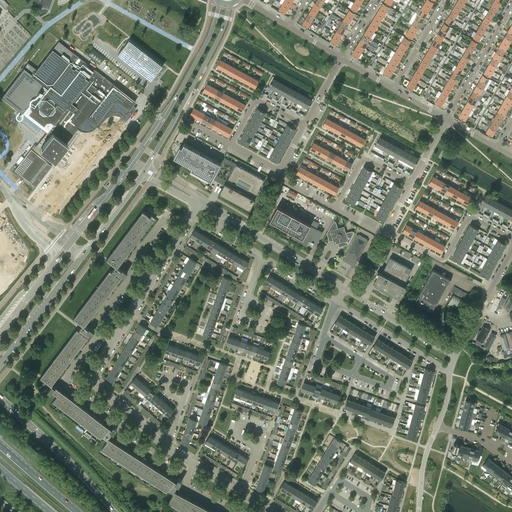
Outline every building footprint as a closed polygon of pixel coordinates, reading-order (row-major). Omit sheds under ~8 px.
[(9,6),(3,0),(0,0),(0,4),(5,9),(6,8),(9,6)] [(33,0),(38,2),(37,5),(48,9),(51,0),(33,0)] [(288,8),(291,3),(286,0),(284,0),(282,4),(288,8)] [(455,5),(460,9),(463,3),(458,0),(455,5)] [(500,3),(494,0),(493,0),(489,0),(488,3),(491,6),(497,9),(500,3)] [(356,11),(359,6),(353,3),(350,8),(356,11)] [(379,8),(386,12),(388,14),(392,8),(383,3),(379,8)] [(285,14),(288,8),(282,4),(278,10),(285,14)] [(315,4),(312,9),(317,12),(320,7),(315,4)] [(427,13),(430,7),(424,4),(420,9),(427,13)] [(457,14),(460,9),(455,5),(452,11),(457,14)] [(494,14),(497,9),(491,6),(488,11),(494,14)] [(427,13),(420,9),(417,7),(414,12),(417,14),(424,18),(427,13)] [(386,12),(379,8),(376,13),(383,17),(386,12)] [(317,12),(312,9),(308,14),(314,17),(317,12)] [(349,10),(346,15),(351,19),(355,13),(349,10)] [(454,19),(457,14),(452,11),(448,16),(454,19)] [(491,19),(494,14),(488,11),(485,16),(491,19)] [(376,13),(373,18),(380,22),(383,17),(376,13)] [(308,14),(305,19),(311,22),(313,23),(315,20),(313,19),(314,17),(308,14)] [(421,23),(424,18),(417,14),(414,19),(421,23)] [(348,24),(351,19),(346,15),(343,21),(348,24)] [(454,19),(448,16),(445,21),(451,25),(454,19)] [(482,21),(488,25),(491,19),(485,16),(482,21)] [(370,23),(377,27),(380,22),(373,18),(370,23)] [(311,22),(305,19),(302,24),(307,28),(309,25),(310,23),(311,22)] [(418,28),(421,23),(414,19),(411,24),(418,28)] [(348,24),(343,21),(342,22),(340,21),(338,25),(345,29),(348,24)] [(484,30),(488,25),(482,21),(479,27),(484,30)] [(370,23),(367,29),(373,32),(377,27),(370,23)] [(444,23),(441,29),(447,32),(450,26),(444,23)] [(415,33),(418,28),(411,24),(408,29),(415,33)] [(336,27),(338,28),(336,31),(342,34),(345,29),(338,25),(336,27)] [(476,32),(481,35),(484,30),(479,27),(476,32)] [(364,34),(370,38),(373,32),(367,29),(364,34)] [(411,39),(415,33),(408,29),(405,35),(411,39)] [(438,34),(443,37),(447,32),(441,29),(438,34)] [(336,31),(335,33),(333,32),(332,35),(333,36),(339,40),(342,34),(336,31)] [(478,41),(481,35),(476,32),(473,38),(478,41)] [(367,43),(370,38),(364,34),(361,39),(367,43)] [(438,34),(435,39),(440,42),(443,37),(438,34)] [(339,40),(333,36),(330,41),(335,45),(339,40)] [(401,42),(407,46),(410,40),(404,37),(401,42)] [(508,46),(511,40),(504,37),(501,42),(508,46)] [(163,66),(129,39),(118,54),(151,80),(163,66)] [(364,48),(367,43),(361,39),(358,44),(364,48)] [(432,44),(437,48),(440,42),(435,39),(432,44)] [(468,45),(474,48),(477,43),(472,39),(468,45)] [(121,117),(126,121),(136,108),(132,105),(135,101),(113,84),(105,78),(58,41),(36,69),(28,63),(1,97),(18,110),(21,112),(28,104),(31,107),(31,111),(29,114),(44,126),(46,123),(50,122),(53,124),(49,130),(66,143),(77,129),(78,130),(79,130),(80,130),(81,131),(82,131),(83,131),(85,132),(86,132),(87,132),(88,131),(89,131),(90,131),(91,131),(92,130),(93,130),(93,129),(95,128),(96,127),(96,126),(99,128),(98,127),(104,119),(105,119),(106,118),(107,117),(108,117),(109,116),(110,116),(111,115),(112,115),(113,115),(114,115),(115,115),(116,115),(117,115),(118,116),(119,116),(120,117),(121,117)] [(404,51),(407,46),(401,42),(398,47),(404,51)] [(501,42),(498,47),(505,51),(508,46),(501,42)] [(358,44),(355,49),(361,53),(364,48),(358,44)] [(432,44),(428,50),(434,53),(437,48),(432,44)] [(471,53),(474,48),(468,45),(465,50),(471,53)] [(395,52),(401,56),(404,51),(398,47),(395,52)] [(495,52),(502,56),(505,51),(498,47),(495,52)] [(87,55),(99,65),(104,59),(92,49),(87,55)] [(361,53),(355,49),(351,54),(358,58),(361,53)] [(471,53),(465,50),(464,49),(461,54),(462,55),(468,59),(471,53)] [(434,53),(428,50),(425,55),(431,58),(434,53)] [(398,61),(401,56),(395,52),(392,57),(398,61)] [(495,52),(492,57),(499,61),(502,56),(495,52)] [(428,63),(431,58),(425,55),(422,60),(428,63)] [(465,64),(468,59),(462,55),(459,61),(465,64)] [(389,62),(395,66),(398,61),(392,57),(389,62)] [(489,62),(496,66),(499,61),(492,57),(489,62)] [(222,70),(226,63),(220,60),(216,66),(222,70)] [(425,69),(428,63),(422,60),(419,65),(425,69)] [(462,69),(465,64),(459,61),(456,66),(462,69)] [(392,71),(395,66),(389,62),(386,67),(392,71)] [(489,62),(486,68),(493,71),(496,66),(489,62)] [(222,70),(227,73),(231,66),(226,63),(222,70)] [(416,71),(422,74),(425,69),(419,65),(416,71)] [(227,73),(233,76),(237,69),(231,66),(227,73)] [(459,75),(462,69),(456,66),(453,71),(459,75)] [(389,77),(392,71),(386,67),(383,73),(389,77)] [(493,71),(486,68),(483,73),(490,77),(493,71)] [(233,76),(238,79),(242,72),(237,69),(233,76)] [(418,79),(422,74),(416,71),(413,76),(418,79)] [(459,75),(453,71),(450,77),(456,80),(459,75)] [(238,79),(244,82),(248,75),(242,72),(238,79)] [(244,82),(249,85),(253,78),(248,75),(244,82)] [(482,75),(479,80),(486,84),(489,79),(482,75)] [(420,80),(418,79),(413,76),(410,81),(417,86),(420,80)] [(453,85),(456,80),(450,77),(447,82),(453,85)] [(255,88),(259,81),(253,78),(249,85),(255,88)] [(274,89),(279,81),(273,78),(269,86),(274,89)] [(453,85),(447,82),(444,80),(442,84),(445,85),(444,87),(450,90),(453,85)] [(479,80),(476,85),(483,89),(486,84),(479,80)] [(279,81),(274,89),(279,92),(283,84),(279,81)] [(418,86),(417,86),(410,81),(407,87),(412,90),(413,88),(416,90),(418,86)] [(209,93),(213,86),(207,83),(203,90),(209,93)] [(283,84),(279,92),(284,94),(288,86),(283,84)] [(473,91),(480,94),(483,89),(476,85),(473,91)] [(213,86),(209,93),(214,96),(218,89),(213,86)] [(288,86),(284,94),(288,97),(293,89),(288,86)] [(446,96),(450,90),(444,87),(441,92),(446,96)] [(218,89),(214,96),(220,99),(224,93),(218,89)] [(293,89),(288,97),(293,100),(297,92),(293,89)] [(477,99),(480,94),(473,91),(470,96),(477,99)] [(293,100),(298,102),(302,94),(297,92),(293,100)] [(443,101),(446,96),(441,92),(438,98),(443,101)] [(224,93),(220,99),(225,102),(229,96),(224,93)] [(302,94),(298,102),(302,105),(307,97),(302,94)] [(510,104),(511,100),(511,98),(506,95),(503,101),(510,104)] [(229,96),(225,102),(231,105),(235,99),(229,96)] [(467,101),(474,105),(477,99),(470,96),(467,101)] [(302,105),(308,108),(312,100),(307,97),(302,105)] [(440,107),(443,101),(438,98),(435,103),(440,107)] [(235,99),(231,105),(236,108),(240,102),(235,99)] [(471,110),(474,105),(467,101),(464,106),(471,110)] [(507,110),(510,104),(503,101),(500,106),(507,110)] [(242,111),(246,105),(240,102),(236,108),(242,111)] [(498,104),(495,110),(497,111),(504,115),(507,110),(500,106),(498,104)] [(464,106),(461,111),(468,115),(471,110),(464,106)] [(196,117),(199,111),(194,108),(190,114),(196,117)] [(258,108),(255,113),(263,117),(266,112),(261,110),(258,108)] [(199,111),(196,117),(201,120),(205,114),(199,111)] [(468,115),(461,111),(458,117),(465,120),(468,115)] [(501,120),(504,115),(497,111),(494,116),(501,120)] [(255,113),(252,117),(260,122),(263,117),(255,113)] [(205,114),(201,120),(207,123),(210,117),(205,114)] [(498,125),(501,120),(494,116),(491,121),(498,125)] [(210,117),(207,123),(212,126),(216,120),(210,117)] [(252,117),(250,122),(258,127),(260,122),(252,117)] [(329,128),(332,121),(327,118),(323,125),(329,128)] [(216,120),(212,126),(217,129),(221,123),(216,120)] [(334,131),(338,124),(332,121),(329,128),(334,131)] [(498,125),(491,121),(488,127),(495,130),(498,125)] [(250,122),(247,127),(255,131),(258,127),(250,122)] [(221,123),(217,129),(223,132),(227,126),(221,123)] [(288,124),(285,129),(293,133),(296,128),(292,127),(288,124)] [(339,134),(343,127),(338,124),(334,131),(339,134)] [(229,136),(232,129),(227,126),(223,132),(229,136)] [(247,127),(244,132),(253,136),(255,131),(247,127)] [(345,137),(349,130),(343,127),(339,134),(345,137)] [(495,130),(488,127),(485,132),(492,136),(495,130)] [(285,129),(282,134),(290,138),(293,133),(285,129)] [(12,172),(33,188),(35,186),(52,165),(51,165),(54,161),(68,144),(66,143),(49,130),(36,146),(34,145),(18,166),(12,172)] [(350,140),(354,133),(349,130),(345,137),(350,140)] [(244,132),(242,137),(250,141),(253,136),(244,132)] [(356,143),(360,136),(354,133),(350,140),(356,143)] [(282,134),(280,139),(288,143),(290,138),(282,134)] [(360,136),(356,143),(362,146),(365,139),(360,136)] [(239,141),(247,146),(250,141),(242,137),(239,141)] [(380,148),(385,140),(379,137),(375,145),(380,148)] [(280,139),(277,143),(285,148),(288,143),(280,139)] [(385,140),(380,148),(385,150),(390,142),(385,140)] [(315,152),(319,145),(313,142),(310,149),(315,152)] [(385,150),(390,153),(394,145),(390,142),(385,150)] [(184,143),(182,147),(180,150),(178,149),(174,157),(176,158),(192,167),(191,169),(211,180),(221,163),(221,162),(221,161),(220,163),(184,143)] [(277,143),(274,148),(283,153),(285,148),(277,143)] [(321,155),(325,148),(319,145),(315,152),(321,155)] [(390,153),(395,155),(399,147),(394,145),(390,153)] [(395,155),(399,158),(404,150),(399,147),(395,155)] [(274,148),(272,153),(280,157),(283,153),(274,148)] [(326,158),(330,151),(325,148),(321,155),(326,158)] [(399,158),(404,161),(409,153),(404,150),(399,158)] [(332,161),(336,154),(330,151),(326,158),(332,161)] [(272,153),(269,158),(277,162),(280,157),(272,153)] [(404,161),(409,163),(413,155),(409,153),(404,161)] [(337,164),(341,157),(336,154),(332,161),(337,164)] [(414,166),(419,158),(413,155),(409,163),(414,166)] [(224,157),(214,179),(221,182),(223,178),(220,176),(221,174),(224,175),(225,173),(221,171),(224,165),(225,166),(230,169),(234,161),(224,157)] [(341,157),(337,164),(343,167),(347,160),(341,157)] [(347,160),(343,167),(349,170),(352,163),(347,160)] [(249,208),(250,208),(255,198),(265,180),(236,164),(226,182),(225,182),(219,192),(220,192),(220,193),(249,209),(249,208)] [(302,176),(306,169),(300,166),(296,173),(302,176)] [(364,166),(361,171),(369,176),(372,170),(364,166)] [(308,179),(311,172),(306,169),(302,176),(308,179)] [(361,171),(359,176),(367,180),(369,176),(361,171)] [(313,182),(317,175),(311,172),(308,179),(313,182)] [(319,185),(322,178),(317,175),(313,182),(319,185)] [(359,176),(356,181),(364,185),(367,180),(359,176)] [(435,186),(438,179),(433,176),(429,183),(435,186)] [(324,188),(328,181),(322,178),(319,185),(324,188)] [(438,179),(435,186),(440,189),(444,182),(438,179)] [(330,191),(333,184),(328,181),(324,188),(330,191)] [(356,181),(354,185),(362,190),(364,185),(356,181)] [(394,182),(391,188),(399,192),(402,187),(394,182)] [(444,182),(440,189),(445,192),(449,185),(444,182)] [(333,184),(330,191),(335,194),(339,187),(333,184)] [(354,185),(351,190),(359,195),(362,190),(354,185)] [(449,185),(445,192),(451,195),(455,188),(449,185)] [(391,188),(389,192),(397,197),(399,192),(391,188)] [(455,188),(451,195),(456,198),(460,191),(455,188)] [(351,190),(348,195),(356,199),(359,195),(351,190)] [(460,191),(456,198),(462,201),(466,194),(460,191)] [(389,192),(386,197),(394,201),(397,197),(389,192)] [(467,204),(471,197),(466,194),(462,201),(467,204)] [(480,202),(485,205),(490,197),(484,194),(480,202)] [(346,200),(354,204),(356,199),(348,195),(346,200)] [(386,197),(384,202),(392,206),(394,201),(386,197)] [(485,205),(490,208),(494,200),(490,197),(485,205)] [(421,210),(425,203),(419,200),(416,207),(421,210)] [(494,200),(490,208),(495,210),(499,202),(494,200)] [(384,202),(381,207),(389,211),(392,206),(384,202)] [(499,202),(495,210),(500,213),(504,205),(499,202)] [(425,203),(421,210),(427,213),(431,206),(425,203)] [(500,213),(504,216),(509,208),(504,205),(500,213)] [(314,243),(321,231),(316,229),(319,224),(318,224),(303,216),(301,220),(298,219),(299,217),(278,206),(270,220),(294,233),(292,236),(299,240),(299,239),(301,240),(301,241),(307,245),(310,240),(314,243)] [(431,206),(427,213),(432,216),(436,209),(431,206)] [(381,207),(378,211),(386,216),(389,211),(381,207)] [(436,209),(432,216),(438,219),(442,212),(436,209)] [(73,317),(83,325),(83,324),(84,325),(123,273),(125,275),(128,272),(123,268),(122,270),(117,266),(153,218),(154,219),(156,216),(152,213),(150,216),(143,210),(144,211),(108,259),(107,258),(116,266),(112,270),(110,269),(111,270),(75,318),(74,317),(73,317)] [(386,216),(378,211),(376,216),(384,221),(386,216)] [(442,212),(438,219),(443,222),(447,215),(442,212)] [(447,215),(443,222),(449,225),(452,218),(447,215)] [(454,228),(458,221),(452,218),(449,225),(454,228)] [(352,231),(346,233),(345,233),(344,227),(338,229),(336,222),(334,221),(327,233),(329,242),(335,240),(338,242),(339,247),(348,245),(355,232),(352,231)] [(408,234),(412,227),(406,224),(402,231),(408,234)] [(470,224),(468,229),(476,234),(478,229),(470,224)] [(417,230),(412,227),(408,234),(414,237),(417,230)] [(190,236),(196,239),(200,233),(195,229),(190,236)] [(465,234),(473,238),(476,234),(468,229),(465,234)] [(414,237),(419,240),(423,233),(417,230),(414,237)] [(205,236),(200,233),(196,239),(201,243),(205,236)] [(425,243),(428,236),(423,233),(419,240),(425,243)] [(465,234),(462,239),(470,243),(473,238),(465,234)] [(358,236),(357,235),(345,255),(345,256),(343,260),(354,266),(369,241),(367,241),(368,239),(359,235),(358,236)] [(211,239),(205,236),(201,243),(206,246),(211,239)] [(425,243),(430,246),(434,239),(428,236),(425,243)] [(216,242),(211,239),(206,246),(212,249),(216,242)] [(436,249),(439,242),(434,239),(430,246),(436,249)] [(468,248),(470,243),(462,239),(460,244),(468,248)] [(498,239),(495,244),(503,249),(506,244),(498,239)] [(221,246),(216,242),(212,249),(217,253),(221,246)] [(445,245),(439,242),(436,249),(441,252),(445,245)] [(460,244),(457,248),(465,253),(468,248),(460,244)] [(493,249),(501,254),(503,249),(495,244),(493,249)] [(217,253),(215,255),(221,258),(222,256),(226,249),(221,246),(217,253)] [(465,253),(457,248),(454,253),(463,257),(465,253)] [(232,252),(226,249),(222,256),(228,259),(232,252)] [(501,254),(493,249),(490,254),(498,258),(501,254)] [(237,255),(232,252),(228,259),(233,262),(237,255)] [(463,257),(454,253),(452,258),(460,262),(463,257)] [(490,254),(487,259),(495,263),(498,258),(490,254)] [(242,259),(237,255),(233,262),(238,266),(242,259)] [(390,257),(382,273),(379,271),(373,282),(376,284),(374,287),(396,298),(398,295),(399,296),(405,285),(404,284),(412,269),(390,257)] [(193,268),(197,262),(190,258),(186,263),(193,268)] [(248,262),(242,259),(238,266),(244,269),(248,262)] [(485,263),(493,268),(495,263),(487,259),(485,263)] [(186,263),(183,269),(190,273),(193,268),(186,263)] [(490,273),(493,268),(485,263),(482,268),(490,273)] [(490,273),(482,268),(479,273),(488,278),(490,273)] [(183,269),(180,274),(187,278),(190,273),(183,269)] [(436,305),(450,279),(432,269),(418,295),(419,295),(418,296),(415,302),(432,312),(435,306),(435,305),(435,304),(436,305)] [(180,274),(177,279),(184,284),(187,278),(180,274)] [(271,286),(275,279),(270,275),(265,282),(271,286)] [(223,277),(221,283),(228,286),(231,280),(223,277)] [(177,279),(173,285),(180,289),(184,284),(177,279)] [(275,279),(271,286),(276,289),(280,282),(275,279)] [(280,282),(276,289),(281,292),(286,285),(280,282)] [(221,283),(219,289),(226,292),(228,286),(221,283)] [(173,285),(170,290),(177,294),(180,289),(173,285)] [(291,288),(286,285),(281,292),(287,295),(291,288)] [(470,295),(454,286),(451,292),(467,301),(470,295)] [(291,288),(287,295),(292,299),(296,292),(291,288)] [(219,289),(217,295),(224,298),(226,292),(219,289)] [(170,290),(167,295),(174,300),(177,294),(170,290)] [(302,295),(296,292),(292,299),(297,302),(302,295)] [(498,308),(505,294),(501,292),(494,306),(498,308)] [(466,301),(453,294),(448,304),(461,311),(466,301)] [(167,295),(163,301),(170,305),(174,300),(167,295)] [(217,295),(215,301),(222,303),(225,304),(227,298),(224,298),(217,295)] [(302,295),(297,302),(303,305),(307,298),(302,295)] [(312,301),(307,298),(303,305),(308,308),(312,301)] [(160,306),(167,310),(170,305),(163,301),(160,306)] [(215,301),(213,307),(220,309),(222,303),(215,301)] [(312,301),(308,308),(313,312),(317,305),(312,301)] [(159,308),(157,311),(164,316),(167,310),(160,306),(158,305),(157,307),(159,308)] [(323,308),(317,305),(313,312),(319,315),(323,308)] [(213,307),(210,312),(218,315),(220,309),(213,307)] [(157,311),(154,317),(161,321),(164,316),(157,311)] [(210,312),(208,318),(216,321),(218,315),(210,312)] [(340,315),(335,322),(339,325),(344,318),(340,315)] [(150,322),(157,326),(161,321),(154,317),(150,322)] [(208,318),(206,324),(214,327),(216,321),(208,318)] [(344,318),(339,325),(344,328),(349,320),(344,318)] [(349,320),(344,328),(348,331),(353,323),(349,320)] [(298,323),(296,329),(304,332),(306,326),(298,323)] [(353,323),(348,331),(352,333),(357,326),(353,323)] [(41,376),(40,376),(52,385),(48,391),(51,394),(53,391),(57,395),(58,395),(53,401),(54,400),(101,437),(101,438),(102,436),(105,437),(106,438),(107,439),(101,449),(102,449),(102,448),(167,490),(166,491),(167,491),(168,489),(171,491),(173,492),(174,492),(174,491),(175,490),(178,484),(179,485),(182,480),(178,478),(176,481),(174,479),(109,437),(112,432),(114,433),(117,428),(114,426),(112,429),(110,427),(61,390),(55,385),(53,383),(91,333),(92,334),(95,331),(90,327),(89,329),(84,325),(83,324),(83,325),(81,327),(79,329),(77,328),(78,329),(42,377),(41,376)] [(139,324),(136,330),(143,334),(146,335),(149,330),(146,329),(139,324)] [(206,324),(204,330),(212,333),(214,327),(206,324)] [(357,326),(352,333),(357,336),(362,328),(357,326)] [(357,336),(355,339),(359,341),(361,339),(366,331),(362,328),(357,336)] [(294,335),(301,338),(304,332),(296,329),(294,335)] [(136,330),(133,335),(140,339),(143,334),(136,330)] [(212,333),(204,330),(202,336),(210,339),(212,333)] [(483,344),(490,332),(485,330),(479,342),(483,344)] [(366,331),(361,339),(365,341),(370,334),(366,331)] [(370,334),(365,341),(370,344),(375,337),(370,334)] [(494,334),(486,348),(490,350),(497,336),(494,334)] [(133,335),(129,340),(136,345),(140,339),(133,335)] [(292,341),(299,343),(301,338),(294,335),(292,341)] [(229,336),(226,344),(232,346),(235,339),(229,336)] [(506,336),(501,337),(504,350),(509,349),(506,336)] [(241,341),(238,348),(244,350),(246,343),(248,340),(242,338),(241,341)] [(378,338),(373,346),(377,349),(382,341),(378,338)] [(232,346),(238,348),(241,341),(235,339),(232,346)] [(126,345),(133,350),(136,345),(129,340),(126,345)] [(290,347),(297,349),(299,343),(292,341),(290,347)] [(382,341),(377,349),(382,352),(387,344),(382,341)] [(244,350),(250,353),(252,345),(246,343),(244,350)] [(171,354),(174,346),(168,344),(165,352),(171,354)] [(387,344),(382,352),(386,354),(391,347),(387,344)] [(126,345),(123,351),(130,355),(133,350),(126,345)] [(255,355),(258,347),(252,345),(250,353),(255,355)] [(177,356),(180,348),(174,346),(171,354),(177,356)] [(255,355),(261,357),(264,349),(258,347),(255,355)] [(288,352),(295,355),(297,349),(290,347),(288,352)] [(391,347),(386,354),(390,357),(395,349),(391,347)] [(183,358),(186,350),(180,348),(177,356),(183,358)] [(264,349),(261,357),(267,359),(270,351),(264,349)] [(395,349),(390,357),(395,360),(400,352),(395,349)] [(501,352),(501,353),(502,353),(502,355),(503,355),(504,356),(504,359),(511,357),(511,356),(511,352),(510,349),(501,352)] [(189,360),(192,353),(186,350),(183,358),(189,360)] [(120,356),(127,360),(130,355),(123,351),(120,356)] [(285,358),(293,361),(295,355),(288,352),(285,358)] [(400,352),(395,360),(399,362),(404,355),(400,352)] [(195,362),(198,355),(192,353),(189,360),(195,362)] [(195,362),(201,364),(204,357),(198,355),(195,362)] [(404,355),(399,362),(403,365),(408,357),(404,355)] [(120,356),(116,361),(123,366),(127,360),(120,356)] [(408,357),(403,365),(408,368),(410,364),(413,360),(408,357)] [(293,361),(285,358),(283,364),(291,367),(293,368),(294,365),(292,364),(293,361)] [(113,367),(120,371),(123,366),(116,361),(113,367)] [(218,368),(225,371),(227,365),(220,362),(218,368)] [(281,370),(289,373),(291,367),(283,364),(281,370)] [(113,367),(110,372),(117,376),(120,371),(113,367)] [(216,374),(223,377),(225,371),(218,368),(216,374)] [(281,370),(279,376),(287,379),(290,380),(292,374),(289,373),(281,370)] [(113,382),(114,381),(117,376),(110,372),(106,377),(113,382)] [(213,380),(221,383),(223,377),(216,374),(213,380)] [(279,376),(277,382),(285,385),(287,379),(279,376)] [(136,387),(141,381),(136,377),(131,383),(136,387)] [(211,386),(219,389),(221,383),(213,380),(211,386)] [(146,385),(141,381),(136,387),(140,392),(146,385)] [(301,390),(307,392),(310,384),(304,382),(301,390)] [(313,394),(316,386),(310,384),(307,392),(313,394)] [(140,392),(138,394),(143,398),(145,396),(150,389),(146,385),(140,392)] [(209,392),(217,394),(219,389),(211,386),(209,392)] [(313,394),(319,396),(321,389),(316,386),(313,394)] [(240,398),(243,390),(237,388),(234,396),(240,398)] [(145,396),(143,398),(148,402),(149,400),(150,400),(155,394),(150,389),(145,396)] [(325,398),(327,391),(321,389),(319,396),(325,398)] [(246,400),(249,392),(243,390),(240,398),(246,400)] [(325,398),(330,400),(333,393),(327,391),(325,398)] [(209,392),(207,398),(215,400),(217,394),(209,392)] [(252,402),(255,395),(249,392),(246,400),(252,402)] [(339,395),(333,393),(330,400),(336,403),(339,395)] [(160,398),(155,394),(150,400),(154,404),(160,398)] [(258,404),(261,397),(255,395),(252,402),(258,404)] [(204,396),(202,402),(205,403),(213,406),(215,400),(207,398),(204,397),(204,396)] [(264,406),(266,399),(261,397),(258,404),(264,406)] [(164,402),(160,398),(154,404),(159,408),(164,402)] [(270,408),(272,401),(266,399),(264,406),(270,408)] [(349,409),(352,401),(347,399),(344,407),(349,409)] [(466,400),(464,405),(474,408),(475,408),(477,403),(466,400)] [(270,408),(276,410),(278,403),(272,401),(270,408)] [(169,406),(164,402),(159,408),(164,412),(169,406)] [(203,409),(211,412),(213,406),(205,403),(203,409)] [(366,406),(363,414),(368,416),(371,408),(371,407),(372,405),(367,403),(366,406)] [(174,410),(169,406),(164,412),(168,416),(174,410)] [(199,408),(197,414),(201,415),(208,418),(211,412),(203,409),(199,408)] [(300,417),(302,411),(294,408),(292,415),(300,417)] [(372,419),(375,410),(371,408),(368,416),(367,417),(372,419)] [(473,413),(463,410),(461,415),(472,418),(474,413),(473,413)] [(199,421),(206,424),(208,418),(201,415),(199,421)] [(298,423),(300,417),(292,415),(290,420),(298,423)] [(387,424),(392,426),(395,417),(390,415),(387,424)] [(461,415),(460,421),(471,424),(472,418),(461,415)] [(189,418),(187,424),(195,427),(197,421),(189,418)] [(296,429),(298,423),(290,420),(288,426),(296,429)] [(469,429),(471,424),(460,421),(458,426),(469,429)] [(500,423),(498,426),(496,431),(500,434),(505,425),(506,425),(506,424),(501,421),(500,423)] [(185,430),(193,432),(195,427),(187,424),(185,430)] [(500,434),(504,436),(505,437),(510,428),(506,425),(505,425),(500,434)] [(294,435),(296,429),(288,426),(286,432),(294,435)] [(185,430),(183,436),(190,438),(193,432),(185,430)] [(291,441),(294,435),(286,432),(284,438),(291,441)] [(181,442),(188,444),(190,438),(183,436),(181,442)] [(215,439),(210,436),(205,443),(211,446),(215,439)] [(334,437),(331,443),(338,447),(342,441),(334,437)] [(289,446),(291,441),(284,438),(282,444),(289,446)] [(220,442),(215,439),(211,446),(216,449),(220,442)] [(221,452),(226,445),(220,442),(216,449),(221,452)] [(331,443),(328,448),(335,452),(338,447),(331,443)] [(457,453),(459,445),(454,443),(452,449),(452,452),(451,454),(457,456),(457,453)] [(287,452),(289,446),(282,444),(280,450),(287,452)] [(231,449),(226,445),(221,452),(227,456),(231,449)] [(467,459),(467,457),(470,447),(466,446),(465,446),(462,455),(461,457),(467,459)] [(325,453),(332,457),(335,452),(328,448),(325,453)] [(232,459),(236,452),(231,449),(227,456),(232,459)] [(480,450),(476,449),(475,449),(472,459),(472,460),(478,461),(480,450)] [(285,458),(287,452),(280,450),(278,455),(285,458)] [(242,455),(236,452),(232,459),(237,462),(242,455)] [(325,453),(321,458),(328,463),(332,457),(325,453)] [(354,463),(359,456),(354,453),(350,461),(354,463)] [(243,466),(247,459),(242,455),(237,462),(243,466)] [(283,464),(285,458),(278,455),(275,461),(283,464)] [(354,463),(359,466),(363,459),(359,456),(354,463)] [(321,458),(318,464),(325,468),(328,463),(321,458)] [(487,468),(493,461),(492,461),(488,458),(483,465),(487,468)] [(368,461),(363,459),(359,466),(363,469),(368,461)] [(281,470),(283,464),(275,461),(273,467),(281,470)] [(363,469),(367,472),(372,464),(368,461),(363,469)] [(490,474),(497,465),(494,462),(493,461),(487,468),(485,470),(490,474)] [(262,470),(269,473),(271,467),(264,464),(262,470)] [(318,464),(315,469),(322,473),(325,468),(318,464)] [(376,467),(372,464),(367,472),(372,474),(376,467)] [(500,467),(497,465),(490,474),(494,477),(501,468),(500,467)] [(376,467),(372,474),(376,477),(381,469),(376,467)] [(498,480),(505,471),(502,469),(501,468),(494,477),(498,480)] [(315,469),(312,474),(319,478),(322,473),(315,469)] [(381,469),(376,477),(381,480),(385,472),(381,469)] [(269,473),(262,470),(260,476),(267,479),(269,473)] [(510,475),(509,474),(505,471),(498,480),(503,484),(510,475)] [(319,478),(312,474),(308,479),(315,484),(319,478)] [(507,487),(509,485),(508,485),(511,480),(511,476),(511,475),(510,475),(503,484),(507,487)] [(267,479),(260,476),(258,482),(265,484),(267,479)] [(284,481),(280,488),(285,492),(290,485),(284,481)] [(265,484),(258,482),(256,488),(263,490),(265,484)] [(290,485),(285,492),(291,495),(295,488),(290,485)] [(295,488),(291,495),(296,498),(300,491),(295,488)] [(169,500),(168,503),(169,502),(188,511),(215,511),(175,490),(174,491),(174,492),(169,500)] [(300,491),(296,498),(301,501),(306,494),(300,491)] [(306,494),(301,501),(307,505),(311,498),(306,494)] [(311,498),(307,505),(312,508),(317,501),(311,498)]
